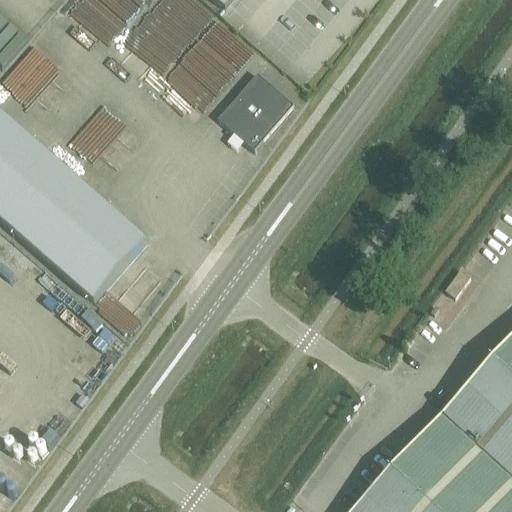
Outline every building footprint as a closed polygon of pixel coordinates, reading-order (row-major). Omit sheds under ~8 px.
[(210,0),(224,12),(234,0),(210,0)] [(33,31),(18,48),(26,56),(42,39),(33,31)] [(134,90),(148,102),(180,66),(167,54),(134,90)] [(0,74),(9,65),(0,56),(0,74)] [(221,125),(259,157),(299,111),(248,67),(227,91),(240,103),(221,125)] [(186,85),(204,102),(220,86),(201,69),(186,85)] [(148,247),(0,116),(0,223),(95,307),(148,247)] [(471,283),(462,276),(446,298),(456,305),(471,283)] [(511,511),(511,347),(361,511),(511,511)]
